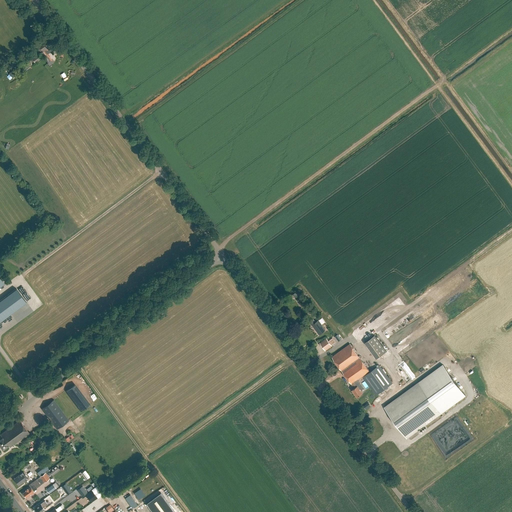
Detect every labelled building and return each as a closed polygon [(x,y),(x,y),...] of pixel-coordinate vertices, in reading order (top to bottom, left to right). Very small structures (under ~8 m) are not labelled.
[(49,47),(48,46),(53,43),(50,38),(46,41),(45,40),(38,45),(41,48),(39,49),(40,51),(42,50),(43,52),(49,47)] [(35,63),(42,58),(39,53),(32,58),(35,63)] [(0,321),(26,302),(16,289),(0,300),(0,321)] [(401,300),(378,313),(382,321),(405,307),(401,300)] [(315,329),(319,335),(326,330),(318,320),(312,325),(309,327),(312,331),(315,329)] [(385,352),(375,337),(369,340),(368,338),(363,342),(374,359),(385,352)] [(332,346),(326,339),(319,344),(325,352),(332,346)] [(363,393),(360,389),(363,387),(361,386),(362,385),(358,380),(362,377),(375,395),(392,383),(379,365),(370,372),(350,344),(332,357),(352,384),(355,388),(352,390),(357,397),(363,393)] [(384,407),(406,438),(465,395),(443,365),(384,407)] [(90,404),(75,384),(65,391),(81,411),(90,404)] [(69,420),(54,400),(41,409),(57,429),(69,420)] [(13,444),(14,445),(30,434),(20,421),(0,435),(2,437),(0,439),(0,444),(3,449),(8,445),(9,447),(13,444)] [(67,442),(74,438),(71,433),(64,437),(67,442)] [(23,470),(30,464),(28,461),(20,466),(23,470)] [(39,475),(48,469),(45,465),(36,472),(39,475)] [(28,478),(24,471),(14,478),(19,485),(28,478)] [(41,485),(50,479),(46,474),(45,475),(44,474),(37,479),(38,480),(41,485)] [(61,486),(66,494),(71,491),(65,483),(61,486)] [(26,490),(26,491),(23,493),(26,497),(30,494),(31,494),(34,492),(33,491),(36,488),(34,484),(30,487),(30,486),(26,490)] [(56,489),(53,485),(46,489),(49,493),(56,489)] [(87,492),(82,486),(77,490),(82,496),(87,492)] [(92,491),(86,495),(91,502),(97,497),(92,491)] [(161,493),(146,503),(152,511),(170,511),(173,510),(161,493)] [(43,507),(47,504),(49,503),(47,500),(45,501),(34,509),(36,511),(40,511),(44,509),(43,507)]
